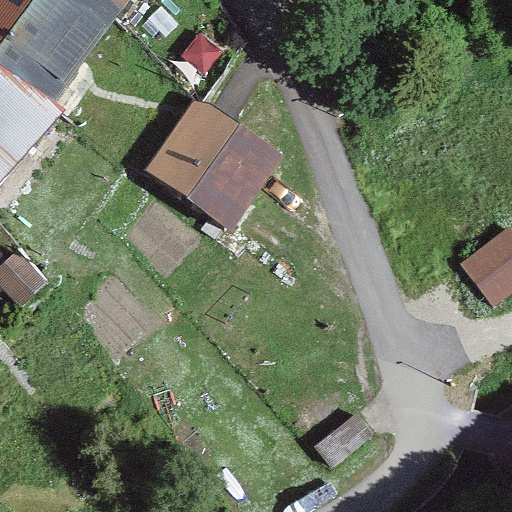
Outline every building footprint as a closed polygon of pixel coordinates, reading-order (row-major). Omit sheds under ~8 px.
[(111,0),(0,0),(0,67),(66,110),(126,10),(111,0)] [(111,0),(126,10),(132,0),(111,0)] [(0,173),(66,110),(0,67),(0,173)] [(197,96),(140,178),(227,238),(284,156),(197,96)] [(511,242),(465,272),(494,317),(511,305),(511,242)]
